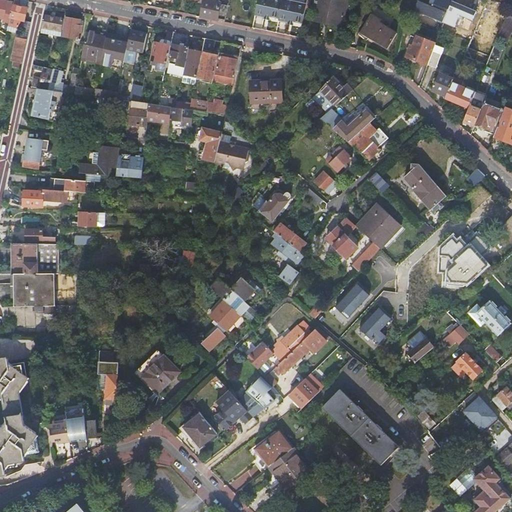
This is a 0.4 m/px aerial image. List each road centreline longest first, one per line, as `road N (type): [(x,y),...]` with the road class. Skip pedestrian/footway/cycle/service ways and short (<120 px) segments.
road 1 (residential): [(434,116),(375,68),(75,0)]
road 2 (residential): [(0,500),(152,440),(236,511)]
road 3 (residential): [(304,224),(339,204),(434,116)]
road 4 (residential): [(179,146),(12,127)]
road 5 (residential): [(12,127),(40,0)]
